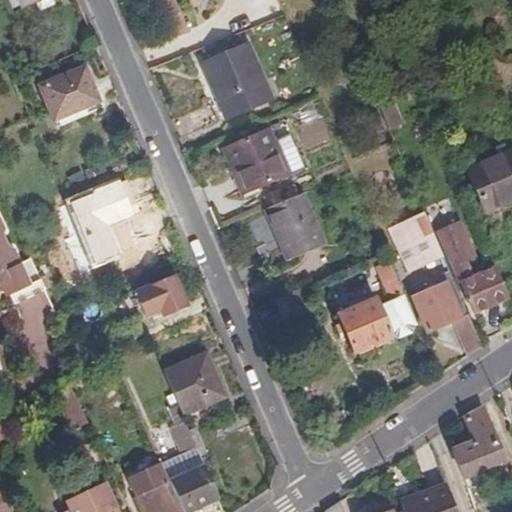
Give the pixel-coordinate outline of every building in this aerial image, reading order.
[(18,0),(24,11),(35,5),(39,14),(53,8),(49,0),(18,0)] [(152,0),(164,28),(184,19),(176,0),(152,0)] [(271,99),(248,43),(205,61),(228,117),(271,99)] [(36,71),(32,62),(21,67),(25,76),(36,71)] [(98,101),(83,68),(41,86),(55,120),(98,101)] [(319,114),(313,100),(293,109),(297,123),(319,114)] [(393,102),(381,108),(390,129),(403,123),(393,102)] [(288,171),(288,170),(280,150),(271,127),(224,147),(235,171),(241,169),(248,187),(288,171)] [(280,150),(288,170),(302,165),(294,144),(280,150)] [(511,153),(471,170),(496,229),(511,222),(511,153)] [(68,179),(72,188),(105,174),(101,164),(68,179)] [(122,185),(92,197),(71,206),(84,236),(86,236),(98,266),(118,257),(106,226),(134,215),(122,185)] [(71,206),(92,197),(87,186),(67,195),(71,206)] [(302,192),(265,209),(287,259),(325,242),(302,192)] [(414,268),(444,255),(426,213),(395,226),(414,268)] [(48,289),(34,260),(23,265),(15,250),(12,249),(4,237),(6,232),(0,220),(0,276),(4,275),(17,304),(48,289)] [(473,312),(508,297),(496,267),(470,278),(463,261),(474,257),(459,223),(439,232),(473,312)] [(26,243),(16,225),(11,228),(20,246),(26,243)] [(414,330),(417,323),(390,261),(377,267),(388,292),(337,315),(352,351),(390,335),(396,337),(414,330)] [(454,321),(468,355),(482,346),(449,268),(442,271),(447,284),(414,299),(429,332),(454,321)] [(11,307),(17,304),(4,275),(0,276),(0,296),(7,299),(11,307)] [(189,305),(176,276),(139,293),(143,302),(139,304),(143,315),(169,303),(173,312),(189,305)] [(58,309),(67,304),(58,285),(49,290),(58,309)] [(301,286),(276,297),(288,322),(312,311),(301,286)] [(121,347),(142,339),(137,327),(117,336),(121,347)] [(206,356),(163,374),(183,418),(225,400),(206,356)] [(95,362),(83,370),(73,376),(81,388),(102,373),(95,362)] [(78,430),(89,424),(74,392),(70,394),(67,388),(60,392),(78,430)] [(488,402),(465,417),(479,453),(459,461),(469,488),(510,473),(489,422),(495,419),(488,402)] [(190,434),(184,422),(170,428),(182,454),(183,456),(197,451),(190,434)] [(197,451),(201,459),(213,453),(206,434),(200,437),(197,431),(190,434),(197,451)] [(170,482),(205,467),(201,459),(197,451),(183,456),(182,454),(161,462),(162,463),(170,482)] [(144,511),(183,511),(170,482),(162,463),(129,477),(144,511)] [(183,511),(187,511),(218,498),(205,467),(170,482),(183,511)] [(457,511),(447,485),(400,501),(403,511),(457,511)] [(108,511),(97,488),(60,505),(62,511),(108,511)] [(326,511),(344,511),(341,500),(326,510),(326,511)]
